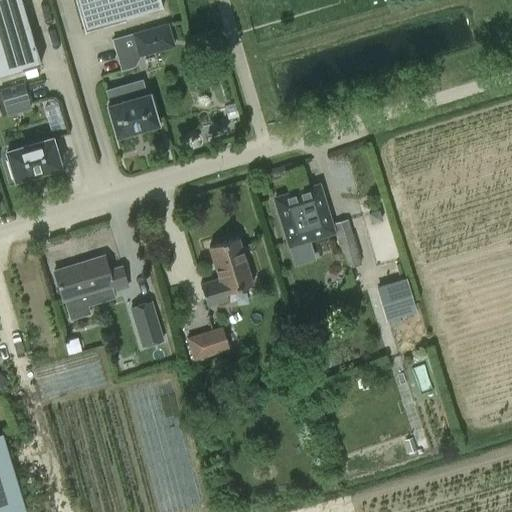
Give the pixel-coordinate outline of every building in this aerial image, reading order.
[(0,0),(0,30),(27,23),(20,0),(0,0)] [(83,30),(83,32),(85,31),(122,20),(124,20),(124,19),(162,8),(159,0),(74,0),(83,30)] [(27,23),(0,30),(0,75),(21,69),(21,70),(40,64),(28,22),(27,23)] [(167,24),(112,40),(121,69),(134,65),(139,57),(137,50),(172,40),(167,24)] [(141,80),(106,90),(110,105),(109,106),(109,105),(107,106),(107,108),(108,107),(116,135),(115,135),(116,137),(117,136),(156,125),(158,125),(157,123),(149,96),(149,95),(149,94),(147,94),(147,95),(145,95),(141,80)] [(23,83),(0,89),(0,91),(4,105),(28,98),(23,83)] [(16,182),(19,181),(19,180),(31,177),(43,174),(43,173),(56,170),(59,169),(58,165),(58,166),(50,140),(51,140),(50,136),(46,137),(46,138),(10,148),(6,149),(7,153),(8,152),(10,163),(7,164),(10,175),(14,174),(15,178),(16,182)] [(332,231),(318,186),(275,199),(289,245),(332,231)] [(348,219),(331,224),(345,269),(361,264),(348,219)] [(252,285),(238,238),(209,247),(218,278),(200,284),(206,305),(226,299),(225,293),(252,285)] [(104,255),(82,262),(53,271),(62,300),(111,285),(112,291),(127,287),(120,266),(108,270),(104,255)] [(400,322),(398,318),(417,312),(407,280),(378,289),(389,326),(400,322)] [(151,303),(130,309),(142,346),(163,340),(151,303)] [(229,349),(222,327),(186,338),(193,361),(229,349)] [(0,390),(5,385),(9,381),(0,372),(0,390)] [(408,453),(416,451),(412,439),(405,441),(408,453)] [(21,511),(0,440),(0,511),(21,511)]
